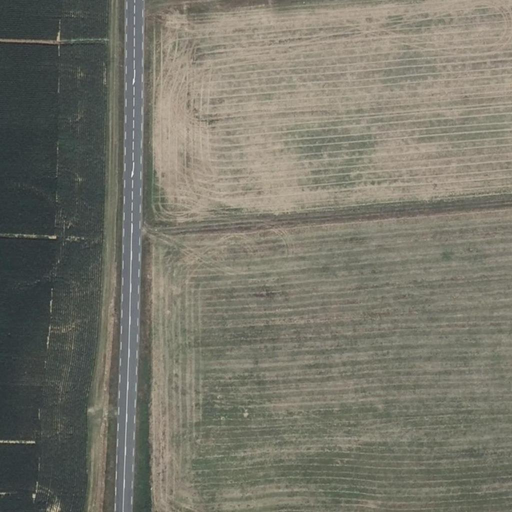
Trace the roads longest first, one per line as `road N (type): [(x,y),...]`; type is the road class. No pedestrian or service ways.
road 1 (tertiary): [(138,0),(122,511)]
road 2 (track): [(93,511),(100,421),(126,414)]
